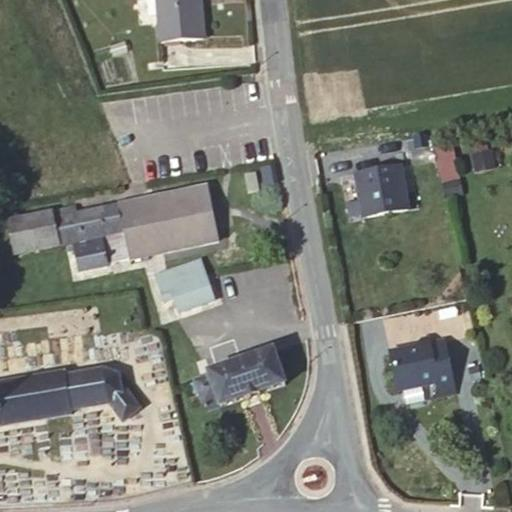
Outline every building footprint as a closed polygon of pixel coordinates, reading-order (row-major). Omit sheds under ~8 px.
[(202,40),(200,0),(158,0),(162,44),(202,40)] [(441,182),(459,180),(456,147),(438,149),(441,182)] [(405,210),(398,169),(356,176),(363,218),(405,210)] [(263,192),(259,171),(244,174),(247,195),(263,192)] [(210,188),(140,202),(146,248),(220,233),(210,188)] [(146,248),(140,202),(118,207),(122,230),(104,234),(108,256),(146,248)] [(73,206),(0,218),(0,229),(4,248),(69,236),(75,235),(76,242),(81,264),(109,258),(108,256),(104,234),(122,230),(118,207),(74,212),(73,206)] [(198,294),(208,292),(203,264),(157,274),(160,290),(170,288),(173,305),(199,299),(198,294)] [(210,303),(208,292),(198,294),(199,299),(173,305),(174,310),(210,303)] [(456,388),(445,338),(429,341),(427,333),(419,335),(415,344),(388,350),(396,390),(433,382),(436,393),(456,388)] [(293,381),(278,349),(188,383),(201,418),(293,381)] [(67,372),(0,381),(0,430),(77,420),(76,411),(108,407),(121,428),(144,414),(128,388),(117,390),(115,374),(69,381),(67,372)]
